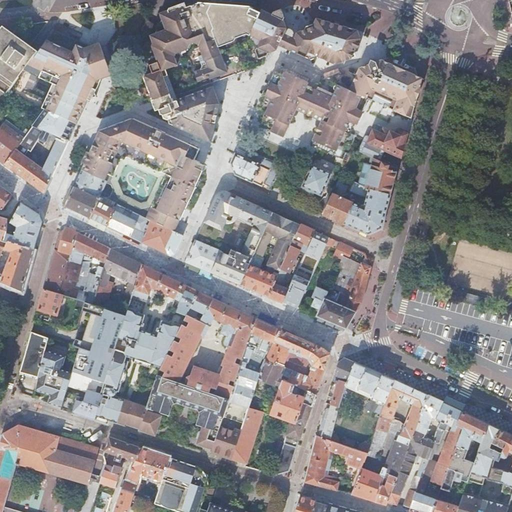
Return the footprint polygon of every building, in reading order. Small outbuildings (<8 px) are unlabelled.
[(158,60),(150,63),(154,73),(143,77),(152,104),(155,111),(159,110),(161,115),(162,114),(164,118),(168,120),(176,124),(175,126),(211,142),(219,104),(213,87),(177,100),(176,96),(174,93),(199,84),(198,82),(259,59),(266,56),(268,53),(276,50),(278,46),(278,45),(286,49),(305,57),(308,52),(318,57),(335,64),(355,57),(354,53),(360,38),(359,37),(360,37),(359,32),(358,30),(316,18),(313,24),(306,27),(304,29),(297,33),(294,38),(290,36),(283,33),(286,28),(283,20),(284,17),(281,9),(273,12),(271,15),(261,9),(257,11),(255,10),(249,7),(198,3),(186,7),(184,2),(176,5),(170,8),(168,11),(161,13),(163,18),(162,19),(163,22),(159,32),(156,33),(155,33),(151,35),(154,42),(152,45),(158,60)] [(0,103),(7,93),(28,65),(36,54),(35,54),(6,33),(0,28),(0,103)] [(53,30),(36,54),(28,65),(42,72),(56,78),(53,85),(48,95),(53,97),(47,111),(76,124),(87,100),(91,101),(92,97),(96,96),(94,93),(101,78),(111,75),(99,43),(90,46),(89,46),(78,42),(53,30)] [(418,76),(414,68),(405,64),(398,61),(389,57),(376,62),(371,60),(369,65),(360,68),(354,79),(340,73),(321,80),(316,91),(306,86),(309,78),(287,68),(283,76),(278,74),(274,72),(258,108),(262,110),(263,110),(268,113),(273,128),(284,133),(289,123),(292,117),(295,109),(306,113),(312,116),(322,121),(318,128),(316,134),(311,145),(314,147),(333,155),(338,145),(344,147),(350,133),(344,131),(349,120),(355,123),(356,122),(357,123),(362,113),(360,112),(366,98),(398,112),(401,112),(403,111),(406,110),(408,109),(411,106),(413,102),(414,100),(416,101),(416,99),(419,89),(419,88),(422,80),(420,77),(418,76)] [(31,129),(4,165),(34,186),(43,193),(76,124),(47,111),(44,110),(30,128),(31,129)] [(263,110),(258,121),(262,123),(273,128),(268,113),(263,110)] [(6,120),(0,128),(0,161),(4,165),(31,129),(30,128),(28,127),(23,133),(6,120)] [(84,165),(82,169),(98,177),(105,180),(107,175),(113,178),(121,160),(128,158),(161,173),(166,175),(149,213),(146,219),(148,220),(151,222),(151,221),(174,232),(189,199),(201,171),(198,169),(200,164),(193,161),(198,150),(164,135),(165,134),(132,120),(100,132),(92,148),(90,153),(87,152),(81,163),(84,165)] [(260,127),(271,132),(273,128),(262,123),(260,127)] [(393,140),(396,134),(375,125),(370,137),(367,135),(364,136),(358,152),(360,153),(361,153),(374,158),(381,161),(385,150),(367,142),(373,131),(393,140)] [(401,157),(407,134),(397,130),(396,134),(393,140),(373,131),(367,142),(385,150),(401,157)] [(248,160),(234,154),(230,163),(235,175),(261,187),(263,182),(268,184),(267,186),(266,189),(270,191),(280,168),(278,167),(279,165),(251,152),(248,160)] [(397,172),(397,168),(391,167),(380,163),(381,161),(374,158),(373,162),(372,165),(371,165),(365,189),(390,195),(394,183),(396,176),(397,172)] [(309,168),(305,166),(297,185),(302,187),(301,188),(321,196),(331,174),(311,165),(309,168)] [(82,169),(65,206),(90,218),(97,202),(99,197),(100,197),(102,193),(101,193),(92,189),(98,177),(82,169)] [(105,180),(98,177),(92,189),(101,193),(107,181),(105,180)] [(381,229),(390,195),(365,189),(365,188),(354,182),(350,191),(366,198),(363,208),(342,199),(349,183),(347,182),(339,179),(338,179),(329,200),(330,200),(323,215),(367,235),(381,229)] [(0,186),(0,208),(2,210),(12,196),(1,187),(0,186)] [(229,214),(236,217),(244,200),(227,192),(215,196),(203,222),(222,230),(229,214)] [(330,200),(329,200),(324,197),(320,202),(316,211),(323,215),(330,200)] [(220,252),(211,273),(240,285),(254,254),(272,212),(244,200),(236,217),(247,222),(246,223),(253,226),(240,254),(231,250),(229,256),(220,252)] [(97,202),(90,218),(107,226),(115,208),(114,207),(113,207),(113,208),(113,209),(97,202)] [(6,233),(3,242),(7,243),(7,242),(34,250),(42,222),(39,216),(29,208),(21,203),(11,221),(10,222),(16,226),(14,235),(7,233),(6,233)] [(107,226),(142,243),(150,226),(146,224),(148,220),(146,219),(133,211),(133,212),(130,217),(123,214),(124,211),(126,212),(127,212),(128,210),(128,209),(117,205),(116,205),(115,208),(107,226)] [(272,212),(254,254),(259,256),(263,258),(277,226),(284,229),(268,265),(280,270),(287,255),(300,225),(272,212)] [(174,255),(183,236),(174,232),(151,221),(151,222),(150,226),(142,243),(171,256),(174,255)] [(314,231),(300,225),(287,255),(296,259),(303,243),(308,245),(314,231)] [(63,295),(77,300),(78,299),(84,301),(93,304),(94,303),(99,287),(98,287),(102,273),(93,271),(90,272),(88,278),(84,292),(75,289),(79,275),(81,265),(80,265),(81,262),(83,263),(83,262),(88,261),(93,261),(94,258),(105,263),(110,249),(98,243),(66,229),(60,231),(43,288),(59,293),(59,294),(63,295)] [(329,238),(314,231),(308,245),(305,251),(316,256),(320,258),(329,238)] [(186,262),(211,273),(220,252),(195,241),(186,262)] [(0,276),(0,281),(22,291),(34,251),(34,250),(7,242),(7,243),(6,244),(5,248),(5,249),(13,251),(2,277),(0,276)] [(333,255),(342,259),(343,257),(347,246),(339,242),(333,255)] [(343,257),(349,259),(354,249),(347,246),(343,257)] [(99,287),(94,303),(105,307),(113,283),(108,281),(110,275),(111,273),(113,275),(116,276),(115,279),(120,281),(121,278),(129,282),(121,304),(128,307),(131,297),(142,265),(110,249),(105,263),(102,273),(98,287),(99,287)] [(349,259),(355,261),(360,251),(354,249),(349,259)] [(360,251),(355,261),(362,263),(365,255),(365,254),(360,251)] [(254,254),(240,285),(269,297),(278,276),(265,271),(255,266),(256,264),(259,256),(254,254)] [(278,276),(269,297),(283,302),(290,287),(289,287),(287,285),(286,288),(283,287),(286,280),(284,279),(287,272),(290,273),(296,259),(287,255),(280,270),(278,276)] [(320,309),(316,316),(346,329),(361,303),(371,267),(365,255),(362,263),(355,279),(350,292),(346,290),(339,305),(325,298),(327,292),(317,287),(312,298),(315,299),(313,306),(320,309)] [(343,257),(342,259),(336,271),(355,279),(362,263),(355,261),(349,259),(343,257)] [(208,296),(172,279),(142,265),(131,297),(128,307),(126,315),(123,323),(118,339),(122,340),(121,344),(126,346),(124,352),(115,349),(111,359),(125,364),(126,362),(123,361),(125,355),(133,358),(142,361),(154,365),(161,367),(168,354),(170,350),(174,341),(177,336),(183,325),(185,321),(187,316),(195,320),(199,311),(204,313),(213,298),(208,296)] [(265,271),(278,276),(280,270),(268,265),(265,271)] [(290,287),(283,302),(298,308),(313,274),(306,271),(298,289),(294,288),(301,273),(297,271),(296,270),(289,287),(290,287)] [(88,278),(79,275),(75,289),(84,292),(88,278)] [(43,288),(38,309),(57,314),(63,295),(59,294),(59,293),(43,288)] [(255,319),(213,298),(204,313),(199,311),(195,320),(187,316),(185,321),(189,323),(187,327),(183,325),(177,336),(181,338),(179,343),(174,341),(170,350),(174,352),(172,357),(168,354),(161,367),(160,370),(164,372),(162,376),(177,381),(201,335),(203,336),(212,318),(225,324),(221,333),(227,336),(223,343),(225,346),(229,348),(222,365),(224,366),(221,377),(194,367),(191,376),(187,378),(185,384),(228,398),(255,319)] [(84,301),(83,307),(81,310),(90,313),(101,316),(92,344),(81,341),(75,339),(73,346),(79,348),(72,372),(104,382),(111,359),(115,349),(118,339),(123,323),(126,315),(93,305),(93,304),(84,301)] [(81,341),(92,344),(101,316),(90,313),(85,330),(81,341)] [(273,327),(255,319),(228,398),(227,401),(248,408),(249,408),(258,378),(259,374),(256,372),(244,368),(246,362),(248,362),(252,350),(255,351),(261,337),(264,338),(252,365),(258,368),(262,358),(266,360),(280,330),(273,327)] [(293,335),(280,330),(266,360),(278,365),(283,367),(291,350),(310,359),(312,365),(312,368),(309,367),(306,376),(302,374),(304,369),(299,367),(298,370),(295,368),(293,371),(290,378),(288,381),(303,388),(315,394),(329,354),(323,348),(293,335)] [(49,339),(31,333),(20,371),(39,377),(46,351),(46,350),(46,351),(49,339)] [(46,351),(39,377),(38,381),(37,381),(34,390),(50,395),(51,395),(52,391),(56,392),(54,396),(64,399),(66,390),(67,391),(68,386),(68,385),(71,373),(61,370),(65,357),(46,351)] [(334,397),(331,405),(340,408),(341,403),(343,398),(346,389),(347,387),(354,363),(345,358),(338,363),(334,378),(339,380),(337,388),(334,397)] [(125,364),(111,359),(104,382),(103,386),(100,393),(102,394),(98,409),(95,420),(99,421),(103,421),(107,421),(110,420),(116,422),(123,401),(123,400),(112,396),(113,396),(114,396),(115,395),(115,394),(116,394),(116,393),(116,392),(116,391),(115,391),(115,390),(114,389),(113,389),(117,390),(125,364)] [(280,442),(270,474),(276,475),(289,471),(297,447),(300,437),(304,425),(305,425),(315,394),(303,388),(288,381),(290,378),(282,375),(283,374),(280,373),(283,367),(278,365),(266,360),(262,369),(258,368),(256,372),(259,374),(258,378),(274,386),(275,385),(280,387),(281,390),(279,390),(271,414),(291,421),(284,443),(280,442)] [(343,398),(341,403),(345,404),(357,396),(358,393),(359,391),(376,398),(375,401),(373,404),(370,411),(376,414),(376,413),(381,414),(394,380),(364,367),(354,363),(347,387),(346,389),(343,398)] [(72,372),(71,373),(68,385),(68,386),(86,391),(82,404),(98,409),(102,394),(100,393),(100,394),(94,392),(96,384),(103,386),(104,382),(72,372)] [(162,376),(157,374),(148,407),(169,414),(173,404),(177,402),(181,403),(195,408),(199,409),(201,413),(198,424),(204,426),(199,438),(199,439),(200,441),(200,443),(201,445),(202,447),(212,450),(211,453),(219,455),(230,459),(231,459),(245,418),(230,414),(223,412),(224,410),(227,401),(228,398),(185,384),(177,381),(162,376)] [(404,426),(399,437),(398,440),(410,444),(412,436),(415,430),(428,396),(394,380),(381,414),(381,415),(392,420),(400,400),(413,406),(404,426)] [(61,407),(61,409),(73,413),(76,402),(71,400),(74,392),(67,391),(66,390),(64,399),(61,407)] [(51,395),(50,395),(48,403),(61,407),(64,399),(54,396),(56,392),(52,391),(51,395)] [(432,398),(428,396),(415,430),(425,433),(432,418),(436,420),(443,403),(432,398)] [(123,401),(116,422),(125,425),(126,424),(132,426),(140,428),(140,430),(145,431),(152,433),(153,433),(154,433),(155,433),(156,432),(157,431),(158,430),(163,416),(147,410),(148,408),(123,400),(123,401)] [(463,413),(443,403),(436,420),(441,422),(434,442),(435,442),(432,449),(435,450),(437,444),(439,445),(444,433),(443,431),(445,427),(447,425),(452,427),(431,481),(441,485),(448,468),(463,427),(456,425),(463,413)] [(327,419),(321,438),(330,441),(332,433),(337,420),(338,417),(341,408),(340,408),(331,405),(329,412),(327,419)] [(245,418),(231,459),(246,463),(247,464),(263,413),(249,408),(248,408),(246,415),(245,418)] [(245,418),(246,415),(238,413),(237,415),(224,410),(223,412),(230,414),(245,418)] [(448,468),(441,485),(440,488),(440,489),(449,491),(451,487),(456,471),(463,473),(461,480),(467,482),(474,462),(464,459),(466,454),(467,455),(473,440),(481,443),(488,424),(466,414),(463,413),(456,425),(463,427),(448,468)] [(371,444),(367,453),(366,456),(368,457),(368,456),(376,459),(381,446),(383,447),(388,433),(399,437),(404,426),(400,423),(392,420),(381,415),(371,444)] [(509,434),(488,424),(481,443),(478,452),(494,458),(498,460),(501,453),(489,447),(491,443),(503,448),(509,434)] [(0,439),(0,511),(2,511),(3,507),(16,464),(19,465),(19,463),(86,483),(88,484),(92,474),(95,464),(105,468),(106,465),(103,456),(105,451),(20,425),(1,435),(0,439)] [(412,436),(410,444),(402,464),(397,477),(391,494),(388,502),(397,505),(417,455),(424,458),(428,459),(432,449),(435,442),(434,442),(424,438),(425,433),(415,430),(412,436)] [(330,441),(337,443),(339,439),(336,434),(332,433),(330,441)] [(511,435),(509,434),(503,448),(501,453),(498,460),(499,460),(502,462),(504,462),(506,456),(510,457),(511,454),(511,435)] [(330,441),(321,438),(316,436),(314,445),(310,460),(304,482),(339,491),(339,490),(338,490),(339,488),(338,487),(339,482),(324,478),(331,451),(364,462),(365,459),(366,456),(367,453),(358,450),(353,449),(342,445),(337,443),(330,441)] [(109,437),(105,451),(116,455),(114,460),(121,462),(122,457),(135,462),(143,449),(135,446),(127,443),(117,440),(109,437)] [(345,439),(342,445),(353,449),(355,442),(345,439)] [(381,476),(362,469),(355,486),(355,487),(352,494),(376,502),(382,485),(381,485),(386,473),(390,474),(397,477),(402,464),(410,444),(398,440),(387,468),(383,467),(381,473),(382,474),(381,476)] [(360,444),(358,450),(367,453),(371,444),(366,442),(360,444)] [(149,451),(143,449),(135,462),(133,466),(128,481),(125,480),(122,489),(134,494),(140,475),(149,451)] [(140,475),(161,482),(169,458),(149,451),(140,475)] [(463,495),(461,499),(459,506),(456,511),(506,511),(511,498),(511,473),(509,472),(507,473),(491,468),(494,458),(478,452),(474,462),(467,482),(463,495)] [(161,482),(154,504),(175,511),(177,511),(194,466),(169,458),(161,482)] [(428,459),(424,458),(417,476),(421,478),(422,478),(428,460),(428,459)] [(110,466),(106,465),(105,468),(102,477),(100,482),(111,486),(106,503),(109,504),(114,488),(121,468),(114,465),(113,468),(110,467),(110,466)] [(194,466),(177,511),(246,511),(245,511),(235,511),(211,504),(208,511),(205,511),(200,510),(208,488),(208,487),(208,483),(206,478),(204,474),(201,470),(197,467),(194,466)] [(77,511),(89,511),(100,482),(102,477),(92,474),(88,484),(86,483),(77,511)] [(384,486),(382,485),(376,502),(387,505),(388,502),(391,494),(397,477),(390,474),(384,486)] [(420,483),(421,478),(417,476),(414,475),(410,489),(410,490),(403,507),(410,509),(416,492),(419,485),(420,483)] [(441,485),(431,481),(422,478),(421,478),(420,483),(437,489),(440,490),(440,489),(440,488),(441,485)] [(410,509),(410,511),(412,511),(431,511),(436,500),(439,492),(440,490),(437,489),(433,499),(421,495),(424,487),(419,485),(416,492),(410,509)] [(352,495),(352,494),(355,487),(351,486),(350,490),(347,489),(346,492),(345,492),(344,493),(352,495)] [(449,491),(440,489),(440,490),(439,492),(461,499),(463,495),(457,493),(458,489),(451,487),(449,491)] [(114,511),(127,511),(129,509),(133,497),(134,494),(122,489),(114,511)] [(325,511),(328,505),(327,505),(323,504),(317,502),(317,501),(301,496),(295,511),(325,511)] [(436,500),(431,511),(456,511),(459,506),(436,500)]
